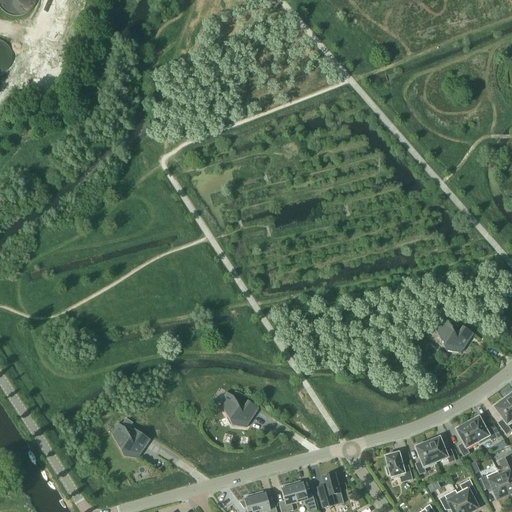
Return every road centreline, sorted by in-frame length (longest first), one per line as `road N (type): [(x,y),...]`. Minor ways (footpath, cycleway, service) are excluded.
road 1 (residential): [(347,448),(448,412),(511,367)]
road 2 (residential): [(191,491),(347,448)]
road 3 (tertiary): [(88,511),(0,377)]
